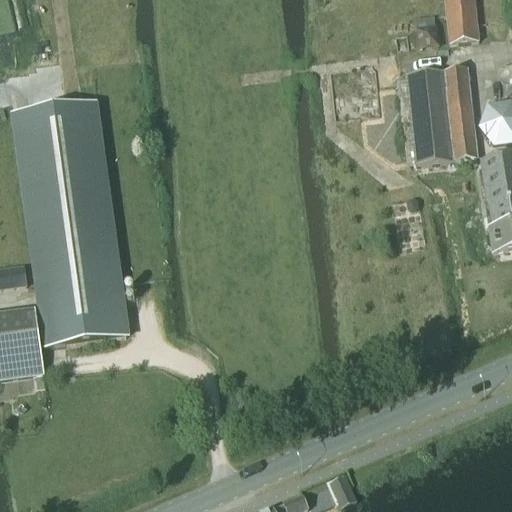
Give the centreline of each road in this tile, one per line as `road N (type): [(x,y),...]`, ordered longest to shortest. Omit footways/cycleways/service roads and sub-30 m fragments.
road 1 (secondary): [(176,511),(511,371)]
road 2 (track): [(246,80),(500,55),(500,0)]
road 3 (track): [(60,369),(152,355),(204,382),(221,492)]
